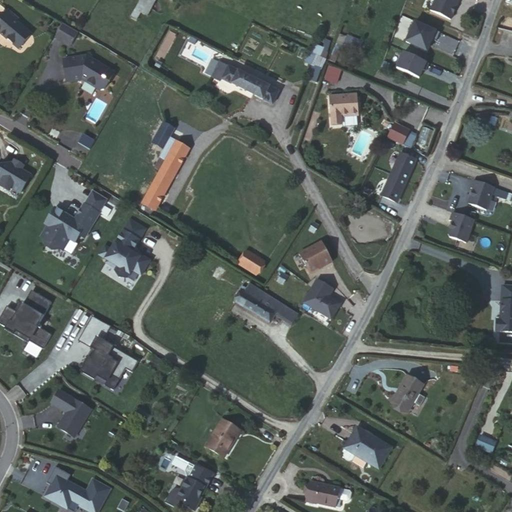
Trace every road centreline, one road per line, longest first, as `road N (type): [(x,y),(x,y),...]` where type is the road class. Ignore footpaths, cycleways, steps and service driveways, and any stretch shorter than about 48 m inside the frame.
road 1 (tertiary): [(350,346),(498,0)]
road 2 (unknown): [(301,427),(145,330),(140,308),(166,250)]
road 3 (tertiary): [(249,511),(350,346)]
road 4 (residential): [(350,346),(511,363)]
